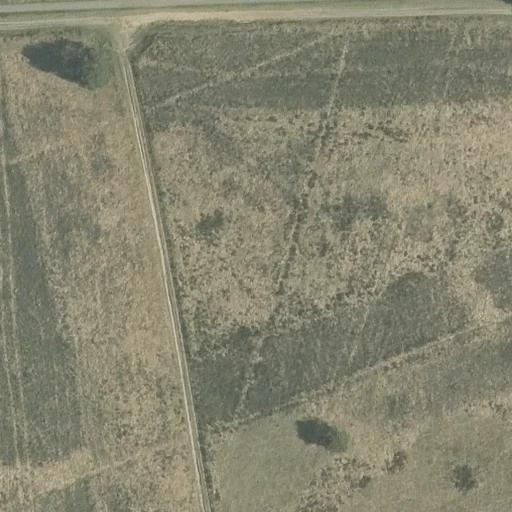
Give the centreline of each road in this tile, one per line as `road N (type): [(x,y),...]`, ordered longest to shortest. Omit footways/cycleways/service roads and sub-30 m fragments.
road 1 (track): [(206,511),(115,5)]
road 2 (track): [(0,28),(511,9)]
